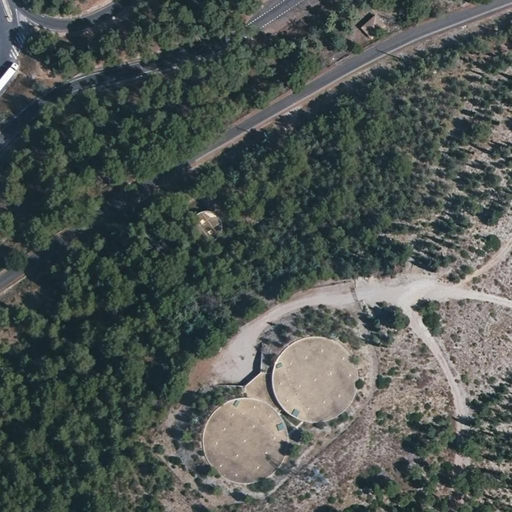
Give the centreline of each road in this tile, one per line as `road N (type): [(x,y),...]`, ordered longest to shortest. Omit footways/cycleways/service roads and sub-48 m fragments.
road 1 (unclassified): [(498,0),(305,87),(0,280)]
road 2 (track): [(511,305),(429,288),(412,299),(458,405),(453,511)]
